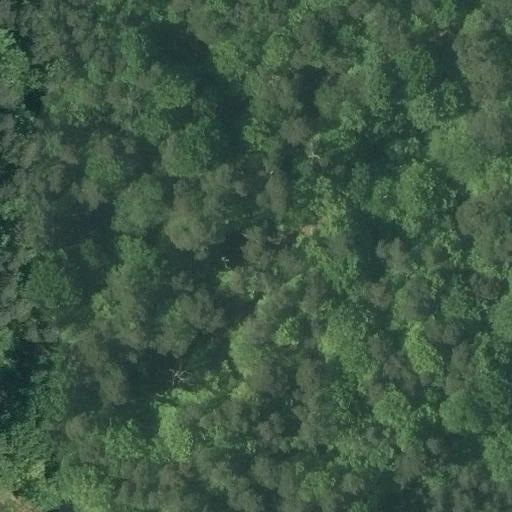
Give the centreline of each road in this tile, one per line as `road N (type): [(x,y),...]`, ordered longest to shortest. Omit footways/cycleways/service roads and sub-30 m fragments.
road 1 (track): [(223,28),(123,166),(41,215),(37,251),(72,314),(75,348),(62,384),(0,461)]
road 2 (track): [(66,299),(124,274),(178,178),(217,135),(417,48),(500,0)]
